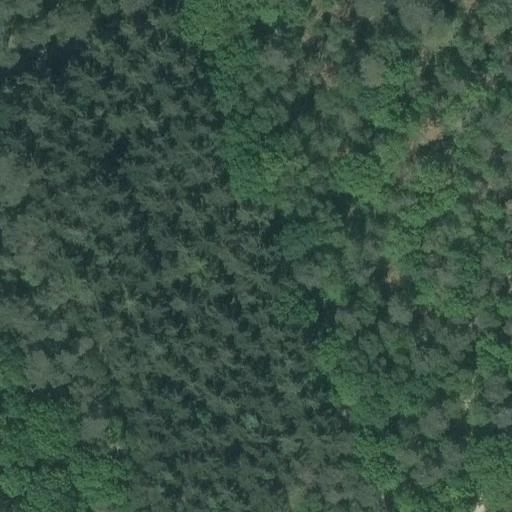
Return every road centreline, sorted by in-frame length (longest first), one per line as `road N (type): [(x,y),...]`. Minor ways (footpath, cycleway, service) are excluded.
road 1 (track): [(391,511),(189,0)]
road 2 (track): [(0,375),(111,511)]
